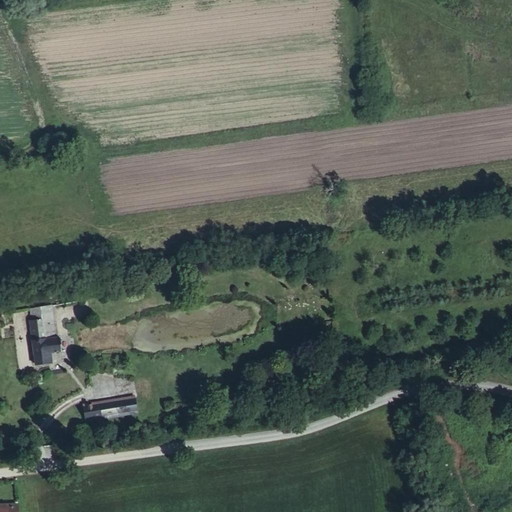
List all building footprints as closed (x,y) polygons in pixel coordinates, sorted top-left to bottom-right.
[(64,340),(59,312),(51,314),(55,343),(57,343),(57,341),(64,340)] [(51,314),(37,316),(40,346),(55,343),(51,314)] [(55,343),(40,346),(42,346),(44,362),(60,359),(57,343),(55,343)] [(61,367),(60,359),(44,362),(45,369),(61,367)] [(135,403),(117,406),(119,420),(136,417),(135,403)]
